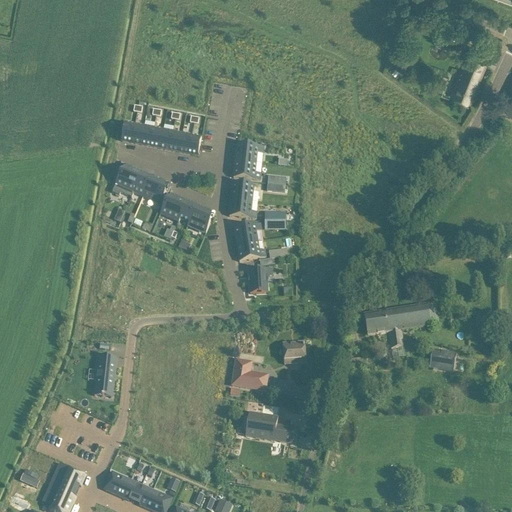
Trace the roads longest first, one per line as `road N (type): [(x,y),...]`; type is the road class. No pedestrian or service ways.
road 1 (residential): [(342,312),(476,122),(511,46)]
road 2 (residential): [(84,511),(121,426),(134,321),(241,317)]
road 3 (residential): [(216,179),(241,317)]
road 4 (residential): [(312,448),(342,312)]
